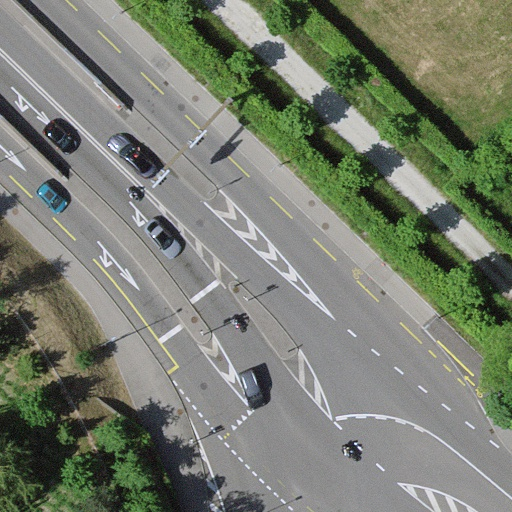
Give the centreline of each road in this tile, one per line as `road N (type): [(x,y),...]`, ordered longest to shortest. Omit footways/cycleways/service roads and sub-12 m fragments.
road 1 (secondary): [(380,421),(299,256),(154,80),(68,0)]
road 2 (primary): [(0,53),(380,421)]
road 3 (secondary): [(0,134),(196,334),(380,421)]
road 4 (track): [(218,0),(511,284)]
